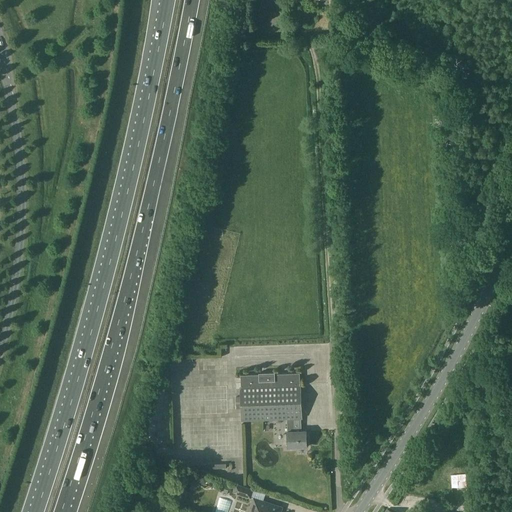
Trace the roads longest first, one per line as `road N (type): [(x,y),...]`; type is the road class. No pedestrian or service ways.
road 1 (motorway): [(167,0),(120,218),(33,511)]
road 2 (motorway): [(60,511),(143,224),(192,0)]
road 3 (track): [(331,341),(315,63),(294,0)]
road 4 (secondary): [(371,492),(443,377),(511,235)]
road 5 (secondary): [(0,348),(21,207),(0,61)]
